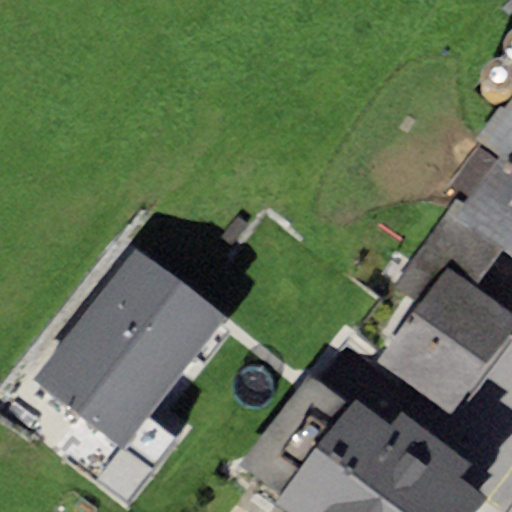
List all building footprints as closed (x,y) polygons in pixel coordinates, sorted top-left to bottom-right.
[(511,0),(503,8),(511,15),(511,0)] [(511,254),(511,95),(445,182),(463,197),(451,209),(504,248),(511,254)] [(475,286),(504,248),(451,209),(394,286),(421,305),(449,267),(475,286)] [(121,449),(227,317),(137,246),(31,378),(121,449)] [(377,365),(449,417),(511,330),(511,312),(475,286),(449,267),(421,305),(377,365)] [(471,511),(484,495),(458,476),(466,465),(399,414),(389,426),(351,399),(272,506),(280,511),(471,511)]
